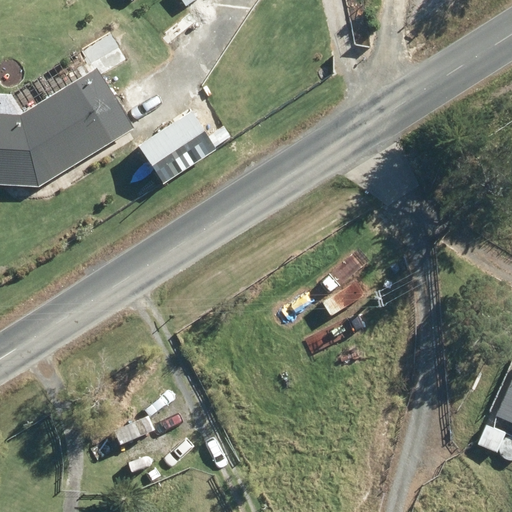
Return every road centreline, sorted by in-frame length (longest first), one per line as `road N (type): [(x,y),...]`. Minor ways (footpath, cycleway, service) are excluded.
road 1 (tertiary): [(0,357),(511,36)]
road 2 (track): [(373,124),(409,210),(410,434),(394,511)]
road 3 (track): [(127,278),(242,511)]
road 4 (track): [(322,0),(373,124),(390,0)]
road 5 (track): [(279,181),(222,79),(224,29),(238,0)]
road 6 (track): [(409,210),(511,274)]
